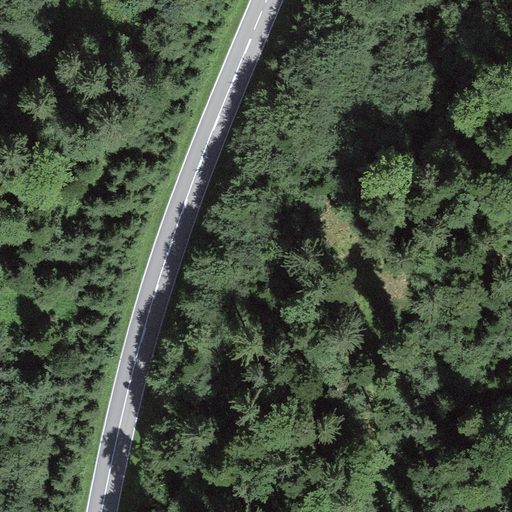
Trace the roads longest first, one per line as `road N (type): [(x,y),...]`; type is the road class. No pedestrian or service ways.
road 1 (secondary): [(104,511),(168,251),(267,0)]
road 2 (track): [(0,87),(104,0)]
